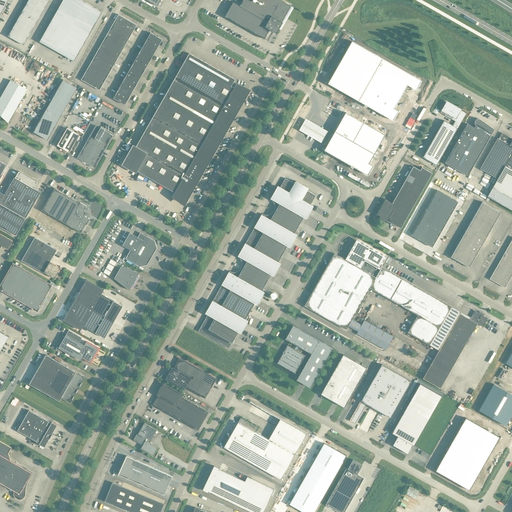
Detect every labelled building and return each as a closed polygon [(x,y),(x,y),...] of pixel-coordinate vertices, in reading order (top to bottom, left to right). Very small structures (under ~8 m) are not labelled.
[(0,0),(0,14),(8,0),(0,0)] [(28,0),(8,36),(24,45),(49,0),(28,0)] [(79,0),(62,0),(42,37),(77,57),(102,12),(79,0)] [(279,29),(282,22),(281,21),(290,5),(280,0),(242,0),(239,6),(233,2),(225,16),(264,39),(272,25),(279,29)] [(99,90),(130,37),(136,25),(118,14),(81,80),(99,90)] [(151,57),(161,39),(158,37),(155,35),(154,35),(150,33),(146,41),(140,51),(138,54),(133,64),(131,67),(125,77),(123,80),(118,90),(116,93),(113,98),(125,105),(125,104),(127,99),(128,100),(130,96),(129,96),(135,86),(135,87),(137,83),(142,73),(142,74),(144,70),(150,60),(150,61),(152,57),(151,57)] [(330,85),(393,120),(398,111),(393,109),(407,85),(416,90),(421,81),(352,41),(346,50),(349,52),(330,85)] [(146,153),(136,171),(175,193),(173,197),(182,202),(246,89),(237,84),(235,88),(231,86),(235,79),(189,53),(135,147),(146,153)] [(32,76),(37,79),(44,66),(39,63),(32,76)] [(0,114),(2,116),(8,122),(26,89),(10,80),(0,98),(0,114)] [(77,88),(63,80),(33,132),(47,140),(77,88)] [(444,115),(455,121),(453,125),(443,120),(423,157),(436,165),(466,113),(457,108),(446,102),(442,109),(441,111),(445,113),(444,115)] [(346,112),(335,131),(337,132),(326,151),(368,175),(373,166),(368,163),(385,134),(346,112)] [(306,117),(299,129),(321,142),(328,130),(306,117)] [(490,137),(494,129),(480,119),(478,119),(476,119),(475,120),(474,122),(475,124),(475,125),(473,127),(467,124),(445,163),(467,176),(490,137)] [(96,127),(78,157),(92,165),(95,164),(110,138),(109,134),(104,131),(105,129),(101,127),(100,129),(96,127)] [(57,145),(69,152),(79,135),(67,128),(57,145)] [(480,169),(497,179),(505,166),(511,169),(511,139),(511,141),(502,133),(499,139),(497,138),(480,169)] [(380,216),(378,219),(386,223),(387,221),(400,228),(432,173),(422,167),(420,170),(413,166),(392,203),(385,199),(376,216),(377,214),(380,216)] [(511,210),(511,169),(505,166),(497,179),(487,196),(511,210)] [(29,177),(19,171),(15,178),(14,177),(4,195),(0,192),(0,227),(15,236),(40,192),(34,188),(37,182),(36,181),(37,181),(29,178),(29,177)] [(306,218),(313,207),(310,205),(315,196),(285,178),(273,199),(275,200),(277,207),(272,216),(265,218),(263,216),(240,257),(243,258),(245,265),(240,273),(233,275),(231,274),(198,331),(228,348),(238,331),(241,333),(247,321),(245,320),(255,303),(257,304),(264,293),(261,291),(271,274),(273,275),(280,264),(277,262),(287,245),(290,247),(296,235),(294,234),(304,217),(306,218)] [(87,217),(86,217),(85,216),(84,215),(84,214),(84,213),(83,212),(83,211),(83,210),(84,209),(84,208),(86,206),(80,202),(80,203),(54,189),(41,210),(80,232),(85,224),(86,224),(89,219),(87,217)] [(447,196),(438,191),(436,189),(431,199),(433,200),(442,205),(447,196)] [(456,201),(447,196),(442,205),(451,210),(453,211),(458,202),(456,201)] [(428,204),(430,205),(439,210),(442,205),(433,200),(431,199),(428,204)] [(500,213),(482,202),(450,257),(469,267),(500,213)] [(436,215),(439,210),(430,205),(428,204),(425,209),(427,210),(436,215)] [(450,216),(453,211),(451,210),(442,205),(439,210),(448,215),(450,216)] [(433,221),(436,215),(427,210),(425,209),(422,215),(424,216),(433,221)] [(439,210),(436,215),(445,220),(447,221),(450,216),(448,215),(439,210)] [(419,220),(421,221),(430,226),(433,221),(424,216),(422,215),(419,220)] [(433,221),(442,226),(443,227),(447,221),(445,220),(436,215),(433,221)] [(416,225),(418,226),(421,228),(427,231),(430,226),(421,221),(419,220),(416,225)] [(440,232),(443,227),(442,226),(433,221),(430,226),(439,231),(440,232)] [(416,237),(421,228),(418,226),(416,225),(411,234),(410,235),(416,238),(416,237)] [(430,226),(427,231),(432,234),(436,236),(437,237),(440,232),(439,231),(430,226)] [(416,238),(421,241),(422,240),(427,231),(421,228),(416,237),(416,238)] [(427,243),(432,234),(427,231),(422,240),(421,241),(427,244),(427,243)] [(8,250),(12,241),(0,233),(0,248),(1,246),(8,250)] [(126,258),(139,266),(140,266),(146,264),(156,248),(154,241),(140,233),(138,238),(129,233),(122,245),(131,250),(126,258)] [(432,234),(427,243),(427,244),(432,247),(432,246),(437,237),(436,236),(432,234)] [(21,261),(30,266),(43,273),(44,272),(54,278),(59,270),(59,269),(61,269),(60,266),(57,267),(56,266),(56,265),(50,261),(56,250),(34,237),(21,261)] [(511,274),(511,239),(489,279),(505,288),(511,274)] [(447,335),(460,313),(470,319),(470,317),(451,306),(379,265),(384,256),(358,241),(353,249),(352,248),(351,250),(352,251),(348,258),(352,260),(351,263),(334,253),(304,306),(346,329),(348,326),(357,332),(356,334),(385,350),(393,337),(364,320),(361,325),(352,319),(370,288),(417,315),(407,332),(439,350),(447,335)] [(109,275),(116,262),(111,259),(103,272),(109,275)] [(0,289),(33,309),(34,309),(35,309),(36,309),(37,309),(38,308),(39,307),(52,285),(13,263),(0,284),(0,289)] [(121,265),(114,278),(129,290),(130,288),(132,289),(139,276),(138,274),(139,273),(121,265)] [(86,280),(74,300),(92,310),(101,294),(104,290),(86,280)] [(265,290),(269,298),(274,295),(270,288),(265,290)] [(101,294),(92,310),(114,322),(113,322),(122,306),(101,294)] [(74,300),(63,320),(81,330),(83,326),(92,310),(74,300)] [(92,310),(83,326),(104,338),(113,322),(114,322),(92,310)] [(447,335),(464,345),(477,323),(482,327),(487,318),(483,316),(484,315),(479,312),(479,313),(474,311),(470,317),(470,319),(460,313),(447,335)] [(293,326),(285,339),(296,346),(294,350),(287,346),(277,363),(295,373),(305,356),(296,351),(298,347),(311,354),(296,380),(310,388),(332,348),(293,326)] [(0,349),(7,337),(8,338),(8,337),(0,331),(0,349)] [(82,357),(89,361),(92,355),(93,356),(94,354),(93,354),(97,347),(86,341),(84,345),(66,334),(58,348),(80,360),(82,357)] [(366,368),(343,354),(320,394),(344,407),(366,368)] [(69,401),(83,376),(46,355),(29,384),(59,401),(61,397),(69,401)] [(172,368),(166,379),(184,389),(185,386),(204,397),(215,379),(180,359),(174,369),(172,368)] [(366,404),(390,418),(411,381),(381,364),(361,400),(349,420),(350,421),(355,423),(366,404)] [(198,429),(207,412),(179,397),(181,394),(163,384),(157,394),(159,395),(154,404),(198,429)] [(442,396),(420,384),(392,433),(398,436),(393,445),(408,453),(413,445),(414,445),(442,396)] [(511,394),(494,384),(479,410),(506,426),(511,414),(511,394)] [(280,480),(307,433),(280,418),(250,401),(249,402),(249,403),(279,420),(268,439),(256,432),(258,428),(240,418),(223,447),(280,480)] [(53,432),(57,425),(51,422),(51,423),(29,410),(17,430),(39,443),(39,444),(44,447),(45,447),(44,447),(48,440),(49,440),(48,440),(49,439),(50,438),(51,436),(52,434),(52,433),(53,433),(53,432)] [(434,470),(469,490),(499,437),(464,417),(434,470)] [(144,423),(140,430),(141,430),(139,434),(137,433),(133,440),(142,445),(140,449),(153,456),(157,447),(149,442),(156,430),(144,423)] [(379,430),(377,433),(373,432),(371,438),(380,441),(383,432),(379,430)] [(26,470),(10,461),(8,453),(11,447),(0,441),(0,482),(14,491),(13,495),(14,497),(17,499),(20,500),(23,498),(25,496),(25,493),(25,490),(26,486),(27,484),(27,482),(33,472),(26,469),(26,470)] [(324,443),(289,504),(303,511),(313,511),(346,456),(324,443)] [(126,456),(118,474),(164,495),(172,476),(126,456)] [(346,468),(325,505),(337,511),(344,511),(364,478),(357,474),(362,465),(352,459),(347,469),(346,468)] [(263,511),(274,489),(251,478),(249,483),(219,469),(219,468),(214,466),(203,489),(208,492),(208,491),(250,511),(263,511)] [(110,494),(107,501),(114,504),(114,505),(130,511),(160,511),(164,504),(122,486),(121,487),(114,484),(111,491),(110,491),(109,494),(110,494)] [(413,498),(417,491),(409,486),(405,493),(413,498)]
